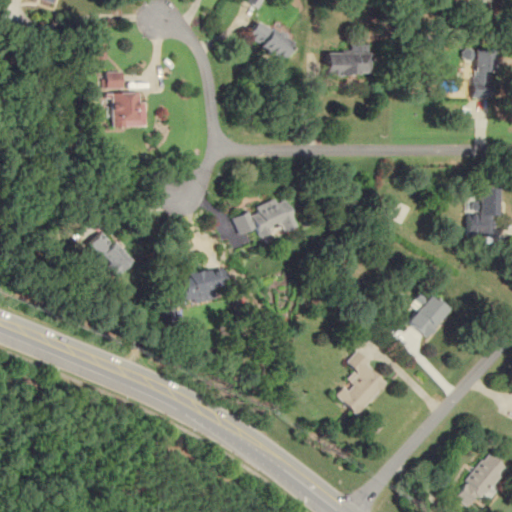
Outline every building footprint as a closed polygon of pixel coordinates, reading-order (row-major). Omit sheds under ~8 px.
[(289,40),(255,17),(243,36),(277,59),(289,40)] [(87,57),(103,57),(103,42),(87,42),(87,57)] [(323,74),(364,74),(364,43),(345,43),(345,51),(323,51),(323,74)] [(491,49),(470,49),(470,96),(490,96),(491,49)] [(119,70),(101,70),(101,87),(119,87),(119,70)] [(136,100),(136,91),(108,91),(108,125),(142,125),(142,100),(136,100)] [(493,186),(474,186),(474,212),(464,212),(464,235),(493,235),(493,186)] [(228,216),(236,236),(254,229),(257,239),(293,225),(281,196),(228,216)] [(82,245),(111,275),(126,260),(97,231),(82,245)] [(223,284),(219,265),(172,274),(178,303),(214,296),(212,286),(223,284)] [(412,310),(404,321),(423,337),(448,307),(428,291),(423,297),(416,292),(406,304),(412,310)] [(174,320),(174,307),(159,307),(159,320),(174,320)] [(332,394),(352,414),(386,381),(354,348),(341,362),(349,370),(341,378),(345,381),(332,394)] [(504,467),(482,450),(449,495),(466,508),(479,490),(484,494),(504,467)]
